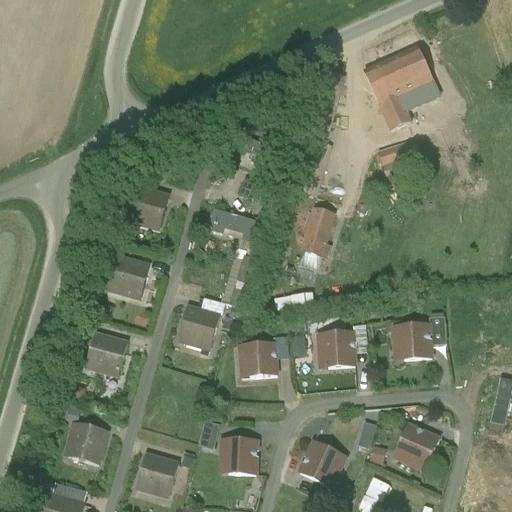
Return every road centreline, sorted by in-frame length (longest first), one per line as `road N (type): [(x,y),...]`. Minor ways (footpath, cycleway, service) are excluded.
road 1 (unclassified): [(133,134),(429,0)]
road 2 (unclassified): [(43,175),(58,210),(56,261),(0,449)]
road 3 (unclassified): [(134,0),(114,78),(133,134)]
